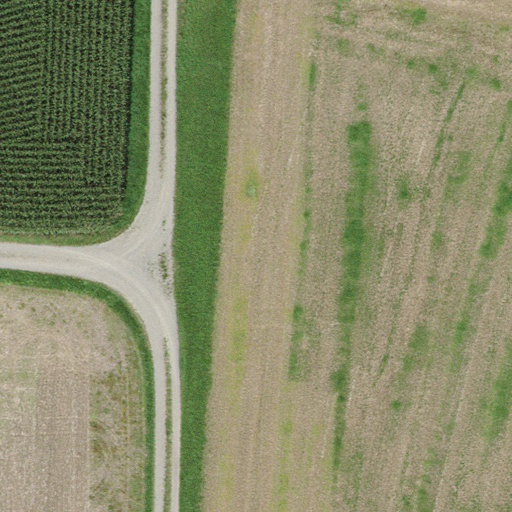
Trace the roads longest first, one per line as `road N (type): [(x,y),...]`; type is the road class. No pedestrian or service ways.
road 1 (track): [(169,271),(165,0)]
road 2 (track): [(165,511),(169,271)]
road 3 (track): [(169,271),(0,255)]
